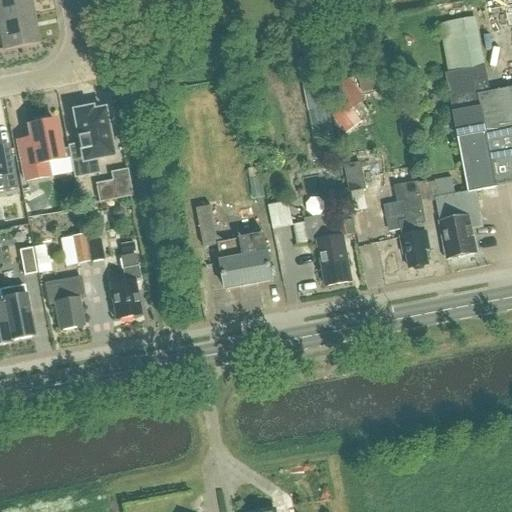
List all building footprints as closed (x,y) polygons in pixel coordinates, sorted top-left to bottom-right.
[(0,0),(0,23),(32,18),(28,0),(0,0)] [(0,45),(1,53),(37,46),(32,18),(0,23),(0,45)] [(438,28),(455,116),(482,110),(479,97),(490,95),(476,19),(438,28)] [(361,122),(352,108),(364,100),(350,78),(322,96),(346,132),(361,122)] [(511,91),(500,93),(511,159),(511,91)] [(309,113),(313,140),(331,137),(327,110),(309,113)] [(470,194),(456,197),(439,200),(436,201),(448,261),(477,255),(472,231),(483,229),(476,194),(489,191),(489,190),(497,189),(482,110),(455,116),(470,194)] [(74,114),(79,141),(78,141),(79,147),(69,149),(74,179),(99,175),(96,161),(112,158),(111,154),(116,153),(113,138),(109,139),(103,112),(92,115),(91,111),(74,114)] [(28,128),(31,141),(18,143),(26,183),(49,178),(47,165),(62,162),(55,123),(51,124),(50,122),(46,121),(41,121),(36,123),(33,126),(32,127),(28,128)] [(0,193),(17,190),(11,163),(1,165),(0,158),(0,193)] [(347,169),(352,194),(368,191),(363,166),(347,169)] [(127,169),(111,172),(113,181),(96,184),(100,203),(133,197),(127,169)] [(439,200),(456,197),(453,180),(436,184),(439,200)] [(426,225),(418,186),(397,190),(399,205),(405,204),(409,223),(402,224),(403,229),(402,229),(404,241),(403,241),(405,254),(408,257),(410,271),(429,267),(426,248),(429,247),(427,235),(419,236),(417,226),(426,225)] [(286,202),(266,207),(271,229),(291,225),(286,202)] [(218,245),(211,209),(197,211),(204,249),(218,247),(222,264),(221,264),(226,292),(274,283),(268,254),(267,254),(263,236),(218,245)] [(330,242),(326,218),(306,222),(310,247),(318,245),(326,289),(352,284),(344,239),(330,242)] [(64,268),(88,264),(83,237),(59,241),(64,268)] [(89,264),(103,262),(99,241),(86,243),(89,264)] [(24,279),(37,276),(32,251),(19,253),(24,279)] [(116,323),(140,318),(134,284),(140,283),(135,257),(119,260),(124,285),(109,288),(116,323)] [(48,308),(54,307),(59,333),(83,329),(78,302),(84,301),(80,280),(44,287),(48,308)] [(10,344),(11,344),(34,340),(24,288),(0,292),(0,297),(2,307),(3,307),(10,344)] [(0,348),(11,346),(11,344),(10,344),(3,307),(2,307),(0,307),(0,348)]
